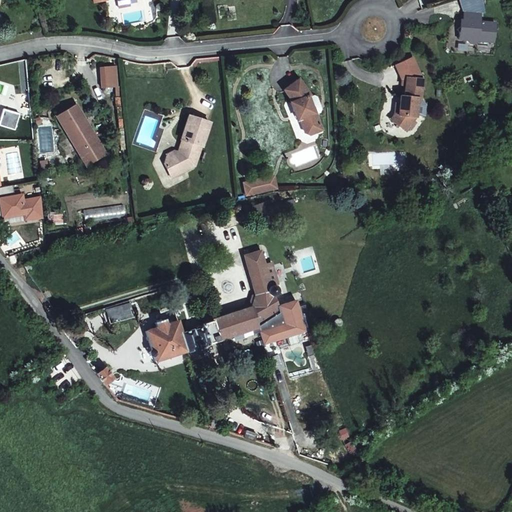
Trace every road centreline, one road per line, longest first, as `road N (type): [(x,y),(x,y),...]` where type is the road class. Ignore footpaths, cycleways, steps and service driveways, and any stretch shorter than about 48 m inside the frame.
road 1 (unclassified): [(384,511),(180,425),(115,408),(0,254)]
road 2 (residential): [(0,55),(54,44),(185,54),(350,32)]
road 3 (unknown): [(273,224),(251,203),(213,204),(122,222),(9,267)]
road 4 (residential): [(362,49),(382,50),(395,35),(392,15),(374,5),(356,13),(350,32)]
